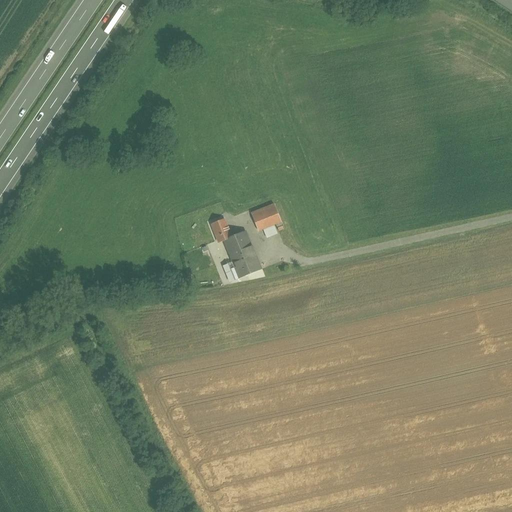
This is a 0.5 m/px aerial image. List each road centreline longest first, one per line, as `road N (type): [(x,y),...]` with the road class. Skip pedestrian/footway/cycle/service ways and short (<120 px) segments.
road 1 (motorway): [(0,188),(128,0)]
road 2 (motorway): [(88,0),(0,128)]
